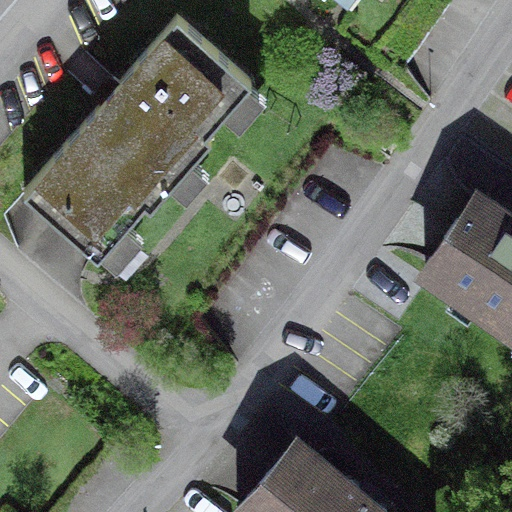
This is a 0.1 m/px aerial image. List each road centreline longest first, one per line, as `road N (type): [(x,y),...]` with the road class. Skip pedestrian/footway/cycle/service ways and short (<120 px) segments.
road 1 (residential): [(511,28),(201,438)]
road 2 (residential): [(201,438),(0,261)]
